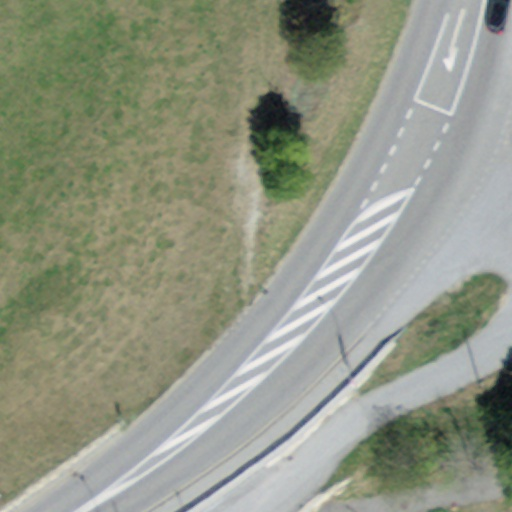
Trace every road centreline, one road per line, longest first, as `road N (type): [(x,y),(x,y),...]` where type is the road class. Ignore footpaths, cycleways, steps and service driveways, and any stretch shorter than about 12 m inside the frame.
road 1 (primary): [(80,511),(211,415),(344,276),(417,148),(477,0)]
road 2 (residential): [(380,511),(511,479)]
